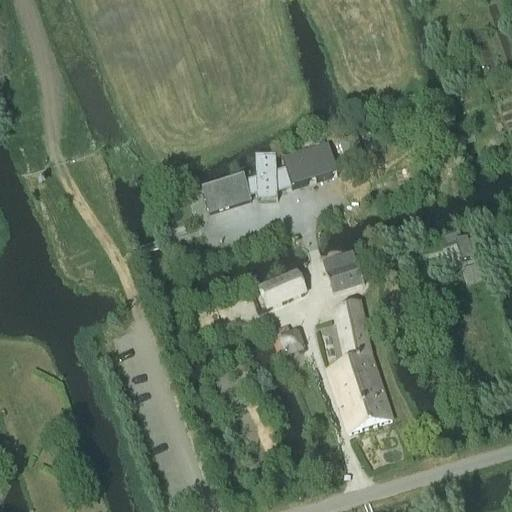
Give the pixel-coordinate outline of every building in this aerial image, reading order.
[(417,125),(416,126),(418,128),(422,134),(425,132),(427,131),(436,125),(431,116),(417,125)] [(246,186),(244,180),(202,193),(209,217),(251,203),(249,198),(256,196),(257,205),(277,204),(277,195),(291,190),(291,192),(338,178),(328,147),(282,161),(285,174),(276,176),(275,159),(255,160),(256,183),(246,186)] [(464,234),(444,241),(447,248),(455,245),(462,264),(473,260),(466,239),(464,234)] [(356,268),(352,255),(322,265),(326,278),(325,278),(332,298),(363,288),(357,268),(356,268)] [(266,312),(305,295),(297,275),(258,292),(266,312)] [(347,439),(390,425),(369,358),(358,307),(333,313),(344,368),(326,374),(347,439)] [(289,338),(286,330),(270,336),(276,356),(284,353),(285,358),(301,352),(296,336),(289,338)]
